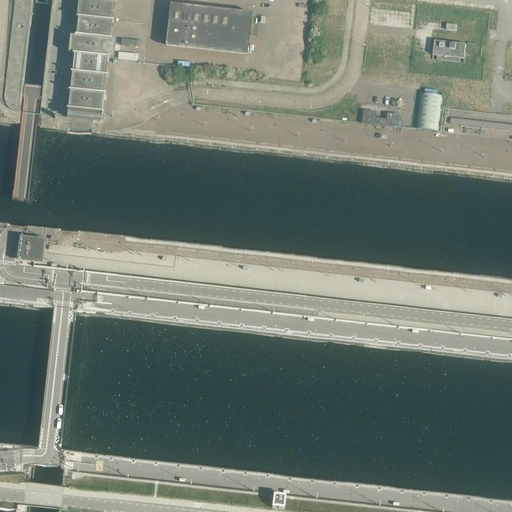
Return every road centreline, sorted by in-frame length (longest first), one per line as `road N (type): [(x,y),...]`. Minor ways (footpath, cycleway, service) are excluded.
road 1 (tertiary): [(67,277),(511,327)]
road 2 (unclassified): [(93,127),(193,94),(313,106),(336,97),(357,62),(364,0)]
road 3 (tertiary): [(0,464),(48,453),(67,277)]
road 4 (tertiary): [(51,275),(15,271),(8,262),(28,123),(0,106)]
road 5 (tertiary): [(180,511),(0,492)]
road 6 (unknown): [(152,38),(261,55),(274,45),(278,0)]
